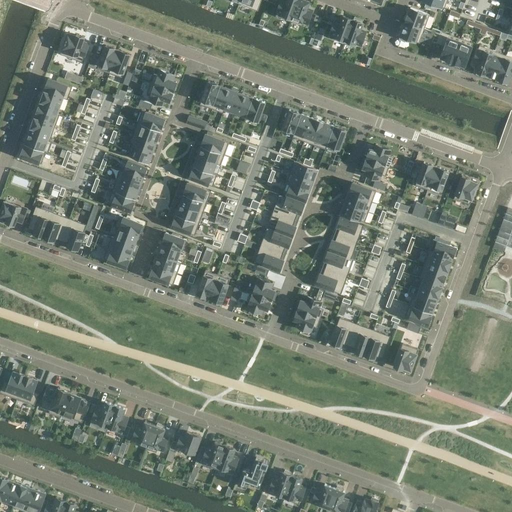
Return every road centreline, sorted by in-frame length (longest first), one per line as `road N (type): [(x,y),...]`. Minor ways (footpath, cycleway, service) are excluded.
road 1 (residential): [(417,494),(0,342)]
road 2 (tertiary): [(197,57),(499,168)]
road 3 (residential): [(499,168),(418,387)]
road 4 (residential): [(329,0),(390,22),(382,40),(392,58),(511,100)]
road 5 (tertiary): [(60,8),(0,178)]
road 6 (residential): [(270,339),(418,387)]
road 7 (residential): [(130,288),(270,339)]
road 8 (residential): [(139,507),(0,457)]
road 9 (residential): [(0,240),(130,288)]
road 10 (tertiary): [(74,12),(197,57)]
